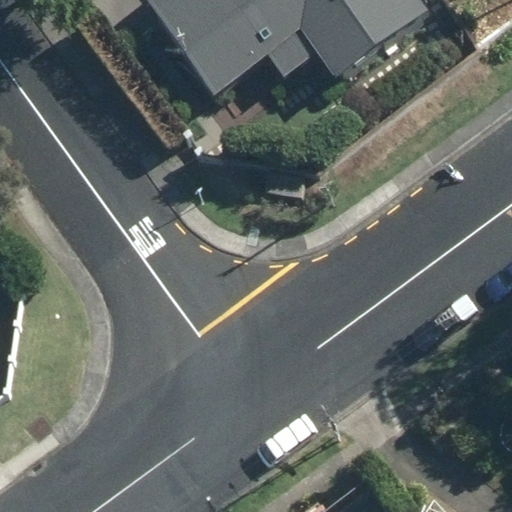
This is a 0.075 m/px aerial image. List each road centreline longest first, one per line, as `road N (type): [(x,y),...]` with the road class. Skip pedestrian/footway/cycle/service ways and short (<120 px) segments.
road 1 (residential): [(244,401),(0,63)]
road 2 (residential): [(511,205),(244,401)]
road 3 (residential): [(244,401),(94,511)]
